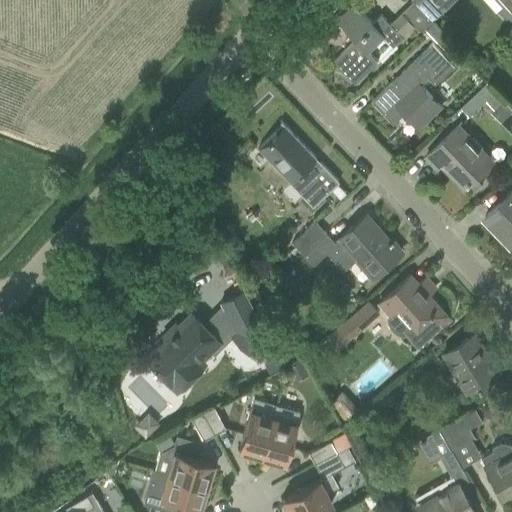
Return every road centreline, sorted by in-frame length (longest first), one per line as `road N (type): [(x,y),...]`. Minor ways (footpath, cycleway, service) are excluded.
road 1 (residential): [(507,310),(251,36)]
road 2 (unclassified): [(0,310),(251,36)]
